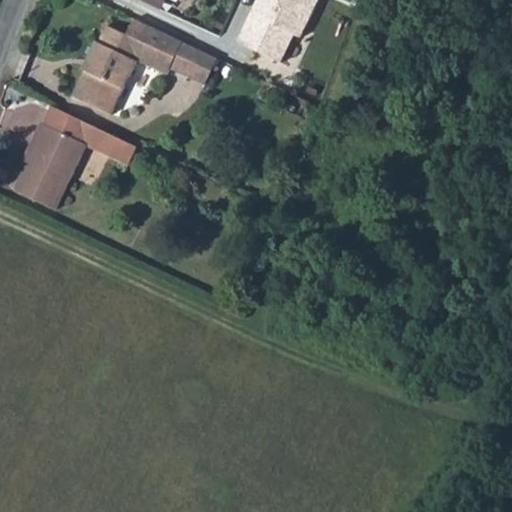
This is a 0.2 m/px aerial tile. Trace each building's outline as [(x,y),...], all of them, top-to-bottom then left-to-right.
[(141,0),(162,10),(166,0),(141,0)] [(318,0),(257,0),(252,12),(256,15),(253,21),(247,23),(238,42),(281,63),(294,35),(300,38),(318,0)] [(86,71),(82,69),(70,95),(108,114),(134,60),(163,74),(166,68),(186,77),(199,49),(132,18),(124,34),(104,24),(96,41),(93,40),(84,58),(91,61),(86,71)] [(199,49),(186,77),(201,85),(214,57),(199,49)] [(84,58),(79,68),(82,69),(86,71),(91,61),(84,58)] [(28,165),(16,190),(56,209),(87,143),(95,126),(54,107),(46,124),(42,122),(35,136),(41,139),(28,165)] [(95,126),(87,143),(108,153),(116,136),(95,126)] [(35,136),(22,163),(28,165),(41,139),(35,136)] [(116,136),(108,153),(130,164),(138,146),(116,136)]
